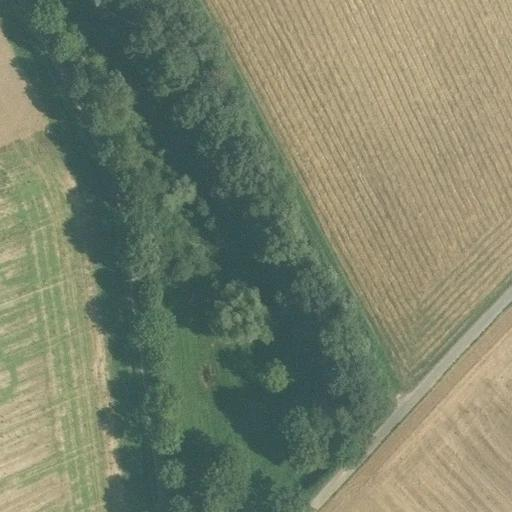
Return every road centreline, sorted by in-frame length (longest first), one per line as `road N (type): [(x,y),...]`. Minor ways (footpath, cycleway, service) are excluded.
road 1 (track): [(166,511),(124,189),(28,0)]
road 2 (track): [(0,13),(94,193),(136,511)]
road 3 (track): [(411,404),(200,0)]
road 4 (track): [(511,296),(309,511)]
